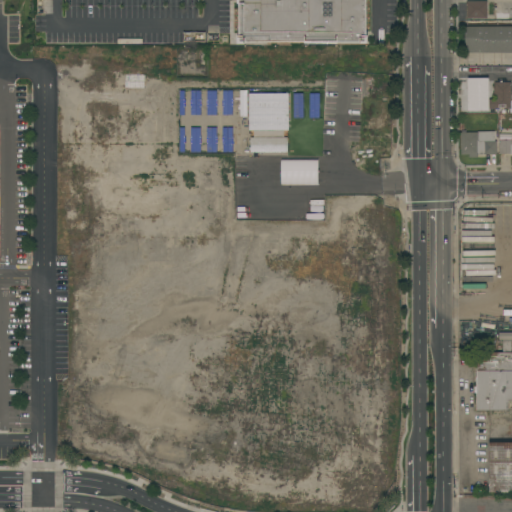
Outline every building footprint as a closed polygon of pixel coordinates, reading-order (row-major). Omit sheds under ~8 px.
[(365,0),(366,35),(368,35),(368,43),(360,43),(360,42),(337,42),(337,43),(305,43),(305,42),(245,42),(245,43),(237,43),(237,35),(238,35),(238,3),(237,3),(237,0),(365,0)] [(487,1),(487,18),(466,18),(466,1),(487,1)] [(503,7),(511,7),(511,18),(503,18),(503,7)] [(511,52),(466,52),(466,24),(511,24),(511,52)] [(467,78),(488,78),(489,99),(494,99),(493,88),(494,88),(494,82),(510,82),(511,109),(489,109),(489,111),(468,111),(467,78)] [(460,132),(477,132),(477,131),(496,131),(496,154),(483,154),(478,154),(477,154),(477,158),(469,158),(469,155),(461,155),(460,132)] [(511,154),(498,154),(498,140),(511,140),(511,154)] [(475,393),(474,393),(473,386),(476,386),(475,353),(502,353),(502,340),(499,340),(499,332),(511,332),(511,340),(511,352),(511,400),(508,401),(508,410),(475,411),(475,393)] [(511,492),(489,492),(489,442),(511,442),(511,492)]
